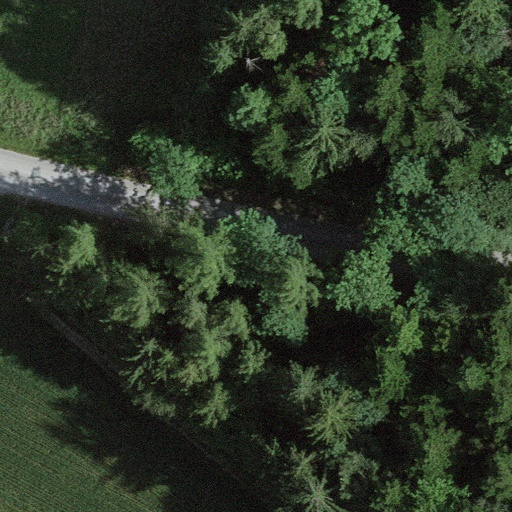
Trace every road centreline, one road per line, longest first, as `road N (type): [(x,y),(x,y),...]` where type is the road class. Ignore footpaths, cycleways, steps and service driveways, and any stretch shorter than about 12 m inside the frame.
road 1 (unclassified): [(0,143),(511,275)]
road 2 (track): [(0,257),(332,511)]
